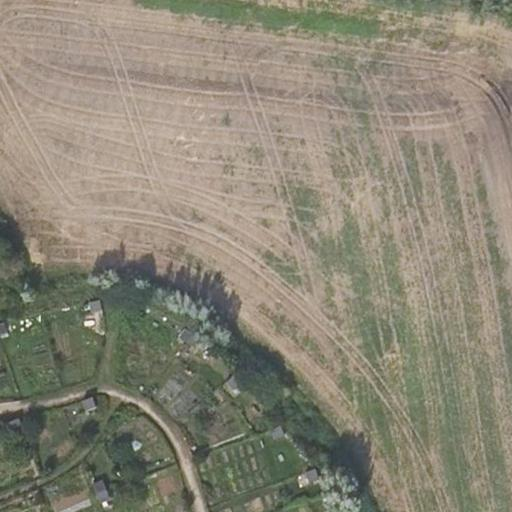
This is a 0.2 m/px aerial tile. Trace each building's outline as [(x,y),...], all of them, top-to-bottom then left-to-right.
[(102,311),(100,300),(89,303),(91,313),(102,311)] [(202,341),(185,328),(178,337),(196,350),(202,341)] [(241,383),(233,375),(225,382),(233,390),(241,383)] [(97,408),(93,398),(82,402),(86,412),(97,408)] [(23,428),(19,419),(9,423),(12,433),(23,428)] [(284,436),(281,425),(271,429),(274,439),(284,436)] [(319,479),(315,468),(305,472),(308,482),(319,479)] [(111,500),(103,481),(93,485),(100,504),(111,500)]
